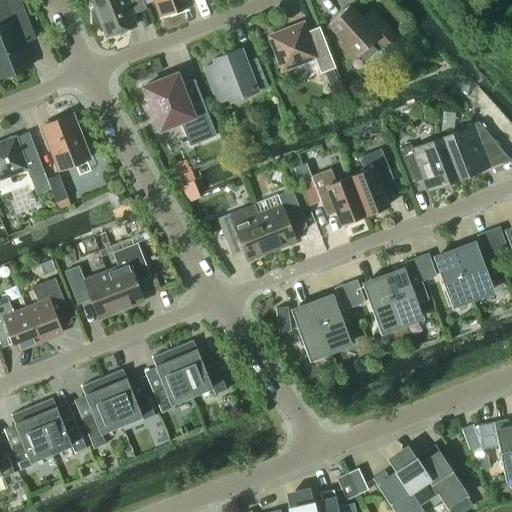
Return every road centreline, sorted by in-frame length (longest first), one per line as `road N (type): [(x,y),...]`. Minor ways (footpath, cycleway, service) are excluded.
road 1 (residential): [(217,300),(511,185)]
road 2 (residential): [(217,300),(86,72)]
road 3 (residential): [(0,386),(217,300)]
road 4 (residential): [(320,450),(511,375)]
road 5 (residential): [(86,72),(274,0)]
road 6 (residential): [(320,450),(217,300)]
road 7 (residential): [(161,511),(320,450)]
